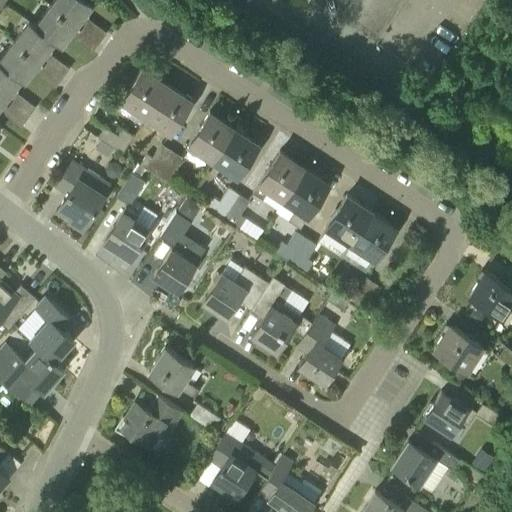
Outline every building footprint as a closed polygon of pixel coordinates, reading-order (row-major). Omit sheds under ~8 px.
[(53,0),(50,5),(77,25),(92,4),(86,0),(53,0)] [(61,46),(77,25),(50,5),(36,24),(29,18),(27,20),(55,41),(61,46)] [(39,61),(55,41),(27,20),(12,41),(39,61)] [(24,82),(39,61),(12,41),(0,56),(0,63),(21,80),(24,82)] [(0,94),(6,99),(21,80),(0,63),(0,94)] [(145,117),(167,84),(142,67),(120,100),(145,117)] [(167,84),(145,117),(170,133),(191,100),(167,84)] [(211,162),(234,127),(209,111),(187,145),(211,162)] [(118,135),(104,126),(97,136),(122,152),(133,135),(122,128),(118,135)] [(234,127),(211,162),(236,178),(259,143),(234,127)] [(155,174),(172,149),(161,143),(152,156),(147,152),(139,164),(145,168),(155,174)] [(172,149),(155,174),(171,185),(178,174),(173,170),(182,156),(172,149)] [(252,191),(264,198),(270,189),(283,198),(304,166),(279,150),(252,191)] [(73,213),(69,219),(82,227),(110,184),(72,159),(55,186),(67,194),(60,204),(73,213)] [(139,176),(145,168),(139,164),(137,162),(132,171),(139,176)] [(283,198),(297,207),(288,219),(300,227),(329,182),(304,166),(283,198)] [(131,172),(116,195),(130,204),(145,181),(131,172)] [(223,217),(238,193),(228,186),(219,200),(213,197),(207,206),(223,217)] [(238,193),(223,217),(238,227),(242,221),(245,217),(240,214),(249,200),(238,193)] [(350,243),(371,210),(346,194),(325,227),(350,243)] [(138,214),(125,206),(103,241),(129,258),(150,226),(136,216),(138,214)] [(91,219),(98,223),(105,212),(98,207),(91,219)] [(371,210),(350,243),(374,259),(396,226),(371,210)] [(161,235),(174,243),(179,235),(189,219),(177,211),(173,217),(167,225),(161,235)] [(290,261),(305,237),(295,230),(286,243),(281,239),(277,246),(282,249),(279,254),(290,261)] [(305,237),(290,261),(305,271),(312,261),(307,257),(316,243),(305,237)] [(202,250),(188,241),(181,252),(172,246),(153,274),(177,290),(196,262),(195,261),(202,250)] [(253,302),(267,281),(244,266),(231,284),(218,276),(202,301),(226,317),(241,294),(253,302)] [(468,295),(485,306),(502,317),(511,300),(511,287),(485,270),(468,295)] [(303,333),(310,321),(298,313),(282,302),(275,297),(283,284),(284,282),(272,274),(267,281),(253,302),(266,310),(251,333),(276,350),(292,325),(303,333)] [(361,307),(377,283),(367,276),(358,290),(353,287),(345,297),(361,307)] [(0,280),(0,328),(4,332),(35,297),(25,289),(19,296),(0,280)] [(282,298),(306,308),(312,295),(288,285),(282,298)] [(340,300),(343,296),(333,290),(328,299),(332,301),(340,300)] [(45,295),(36,306),(35,307),(45,317),(28,337),(37,345),(54,360),(73,338),(62,328),(71,318),(45,295)] [(310,321),(303,333),(314,340),(298,365),(324,382),(341,357),(321,344),(334,324),(317,314),(315,317),(314,316),(310,321)] [(381,327),(376,318),(368,322),(373,331),(381,327)] [(484,346),(466,334),(450,323),(433,348),(467,371),(484,346)] [(23,397),(24,396),(35,383),(43,390),(63,368),(54,360),(37,345),(25,360),(5,343),(0,348),(0,368),(9,377),(5,381),(23,397)] [(511,349),(504,345),(498,355),(511,364),(506,370),(511,374),(511,349)] [(192,400),(199,388),(184,378),(193,365),(165,346),(148,371),(192,400)] [(468,423),(474,412),(441,390),(424,415),(451,433),(460,418),(468,423)] [(165,436),(183,410),(157,393),(148,408),(136,401),(120,426),(150,445),(159,432),(165,436)] [(220,416),(196,401),(188,414),(212,429),(220,416)] [(482,402),(474,412),(502,431),(509,420),(482,402)] [(266,477),(275,464),(261,454),(241,441),(247,432),(244,423),(235,416),(208,457),(220,465),(211,479),(236,496),(254,469),(266,477)] [(458,457),(448,451),(431,440),(425,450),(408,439),(392,465),(431,490),(447,465),(451,468),(458,457)] [(0,485),(9,475),(0,467),(0,458),(7,450),(0,443),(0,485)] [(482,448),(472,462),(485,470),(495,456),(482,448)] [(275,464),(266,477),(256,493),(258,494),(259,492),(284,508),(281,511),(305,511),(313,501),(281,479),(294,459),(282,452),(275,464)] [(460,477),(464,470),(454,465),(450,471),(460,477)] [(431,511),(423,506),(406,495),(400,506),(375,490),(360,511),(431,511)]
